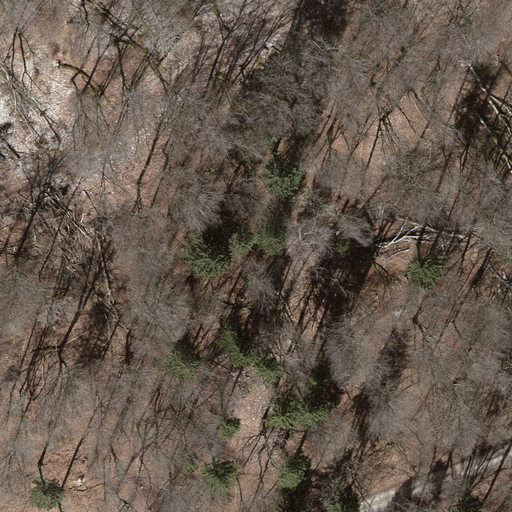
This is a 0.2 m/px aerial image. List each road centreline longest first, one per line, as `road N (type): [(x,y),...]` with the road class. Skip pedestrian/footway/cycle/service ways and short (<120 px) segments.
road 1 (track): [(0,199),(330,0)]
road 2 (track): [(511,430),(352,511)]
